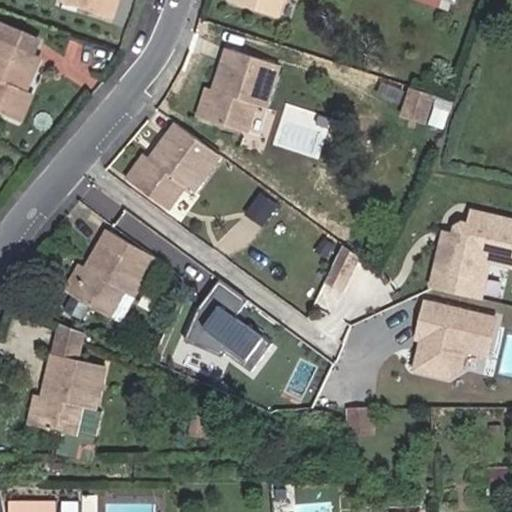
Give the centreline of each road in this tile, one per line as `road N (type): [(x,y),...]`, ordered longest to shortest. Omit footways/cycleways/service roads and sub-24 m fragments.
road 1 (residential): [(176,0),(150,57),(0,260)]
road 2 (unknown): [(60,179),(201,253),(328,342)]
